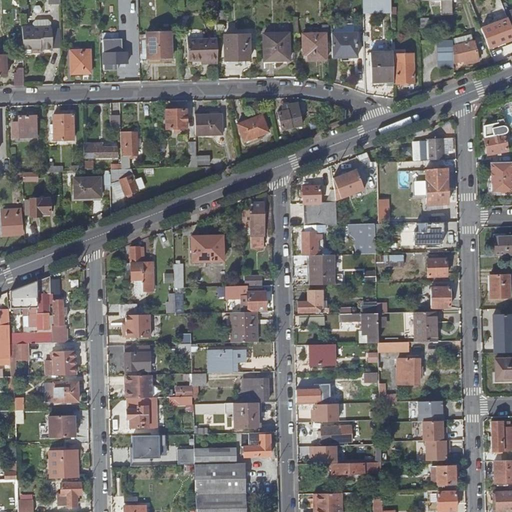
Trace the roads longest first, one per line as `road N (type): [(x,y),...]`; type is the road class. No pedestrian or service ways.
road 1 (residential): [(381,127),(354,101),(290,88),(0,94)]
road 2 (residential): [(289,511),(275,167)]
road 3 (residential): [(94,237),(102,511)]
road 4 (primary): [(275,167),(94,237)]
road 5 (residential): [(472,407),(467,218)]
road 6 (residential): [(467,218),(464,95)]
